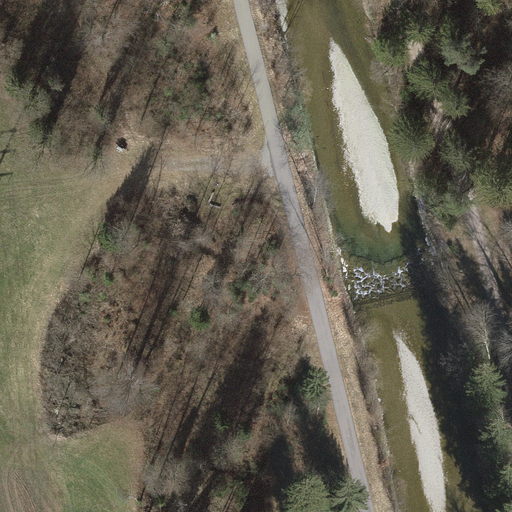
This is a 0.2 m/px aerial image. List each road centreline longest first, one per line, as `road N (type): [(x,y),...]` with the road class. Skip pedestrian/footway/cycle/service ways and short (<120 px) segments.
road 1 (track): [(242,0),(366,511)]
road 2 (track): [(511,406),(463,186),(398,0)]
